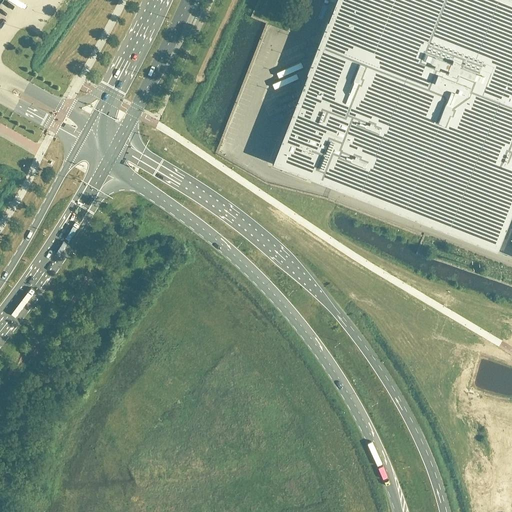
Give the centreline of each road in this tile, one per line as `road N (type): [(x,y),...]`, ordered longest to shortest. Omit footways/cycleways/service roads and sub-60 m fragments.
road 1 (primary): [(443,511),(395,397),(315,291),(234,218),(117,144)]
road 2 (primary): [(106,164),(222,245),(295,320),(354,406),(398,511)]
road 3 (secondary): [(0,326),(106,164)]
road 4 (secondary): [(80,140),(0,283)]
road 5 (secondary): [(117,144),(188,0)]
